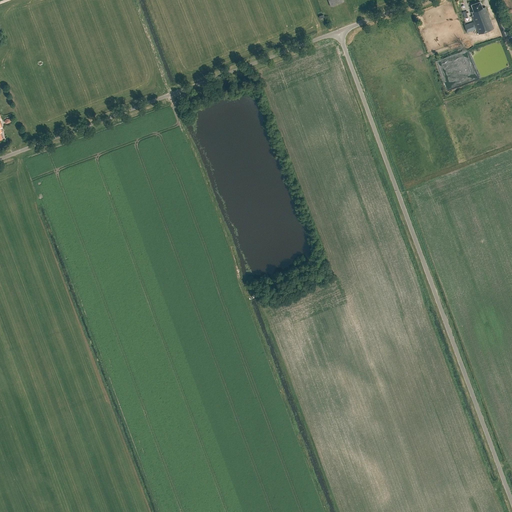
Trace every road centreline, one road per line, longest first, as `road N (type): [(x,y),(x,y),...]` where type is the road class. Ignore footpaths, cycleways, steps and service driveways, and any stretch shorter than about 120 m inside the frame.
road 1 (unclassified): [(511,503),(338,32)]
road 2 (unclassified): [(0,159),(338,32)]
